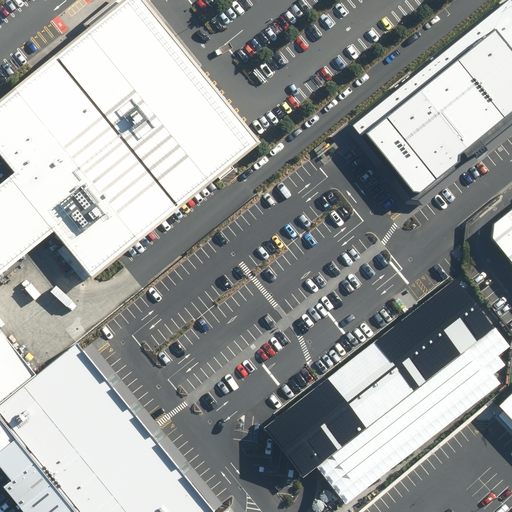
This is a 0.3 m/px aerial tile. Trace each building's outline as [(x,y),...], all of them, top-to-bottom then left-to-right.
[(174,40),(141,0),(127,0),(117,8),(0,102),(0,157),(14,175),(0,186),(0,271),(3,275),(56,233),(93,279),(227,172),(259,146),(174,40)] [(511,0),(505,0),(350,124),(408,193),(419,195),(511,122),(511,0)] [(370,230),(385,249),(418,222),(404,204),(370,230)] [(511,208),(493,224),(490,238),(511,265),(511,208)] [(385,249),(370,230),(347,249),(373,282),(397,264),(385,249)] [(260,425),(303,479),(496,328),(453,273),(412,306),(322,378),(260,425)] [(0,405),(38,375),(0,328),(0,405)] [(0,410),(0,412),(80,511),(206,511),(211,508),(79,346),(0,410)] [(511,391),(498,404),(511,419),(511,391)] [(75,511),(0,419),(0,464),(13,481),(4,489),(23,511),(75,511)]
